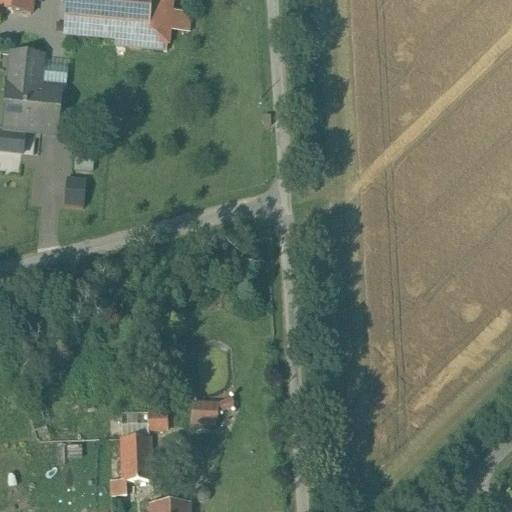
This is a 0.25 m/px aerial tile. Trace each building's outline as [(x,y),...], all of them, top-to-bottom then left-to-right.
[(33,0),(0,0),(0,12),(31,16),(33,0)] [(163,0),(67,0),(65,34),(115,39),(159,43),(162,11),(163,0)] [(171,12),(162,11),(159,43),(115,39),(114,45),(166,50),(166,44),(168,44),(171,12)] [(41,58),(12,55),(10,72),(11,72),(10,87),(7,87),(3,130),(24,132),(24,131),(34,132),(34,133),(56,135),(60,92),(32,89),(33,74),(39,75),(41,58)] [(219,424),(219,411),(235,410),(234,399),(192,401),(193,425),(219,424)] [(170,432),(169,409),(121,411),(122,434),(170,432)] [(122,441),(105,441),(106,499),(123,498),(123,485),(122,441)] [(147,441),(122,441),(123,485),(148,485),(147,441)]
